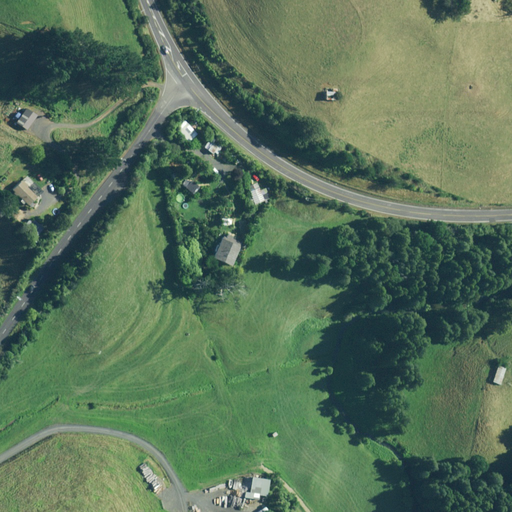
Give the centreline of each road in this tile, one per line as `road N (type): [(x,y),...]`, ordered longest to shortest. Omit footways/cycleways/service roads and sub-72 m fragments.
road 1 (primary): [(186,76),(268,156),(326,187),(417,212),(511,214)]
road 2 (unclassified): [(186,76),(0,337)]
